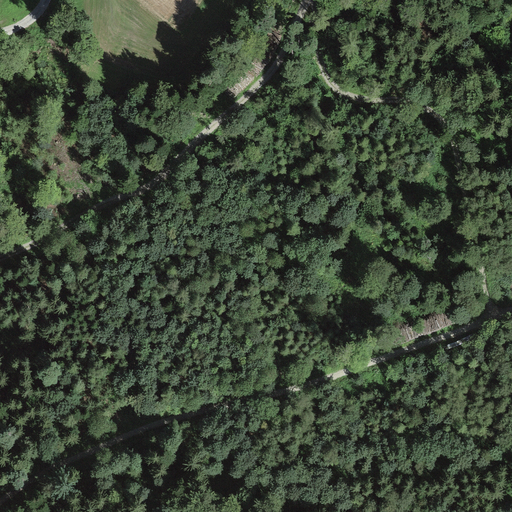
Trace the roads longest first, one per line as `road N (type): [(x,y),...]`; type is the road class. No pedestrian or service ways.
road 1 (track): [(511,313),(138,432),(52,465),(0,504)]
road 2 (track): [(310,0),(283,46),(154,188),(0,258)]
road 3 (track): [(311,0),(331,84),(346,95),(428,108),(446,123),(490,320)]
